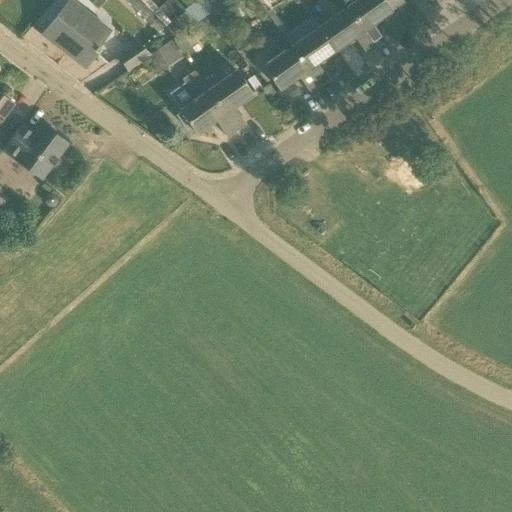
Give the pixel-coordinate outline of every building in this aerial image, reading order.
[(84,68),(88,64),(97,52),(98,53),(101,49),(98,47),(111,31),(71,0),(69,0),(42,35),(84,68)] [(105,0),(87,0),(98,9),(105,0)] [(140,0),(124,0),(150,26),(157,33),(165,26),(140,0)] [(373,24),(392,11),(404,3),(401,0),(357,0),(347,8),(375,47),(385,41),(373,24)] [(366,54),(375,47),(347,8),(320,27),(336,50),(354,37),(366,54)] [(317,64),(336,50),(320,27),(292,47),(320,86),(329,80),(317,64)] [(236,46),(243,57),(254,50),(246,39),(236,46)] [(147,57),(147,58),(158,73),(183,56),(171,40),(151,54),(147,57)] [(147,57),(151,54),(139,43),(117,57),(128,72),(147,58),(147,57)] [(310,93),(320,86),(292,47),(264,67),(280,90),(299,77),(310,93)] [(237,130),(206,87),(194,71),(183,79),(196,99),(180,110),(196,134),(215,120),(227,137),(237,130)] [(206,87),(237,130),(245,124),(234,107),(253,95),(237,71),(218,83),(216,80),(206,87)] [(0,121),(14,103),(10,101),(12,98),(4,93),(3,95),(0,93),(0,121)] [(41,179),(68,143),(42,124),(35,132),(23,123),(11,139),(2,150),(41,179)] [(0,150),(1,152),(2,150),(11,139),(2,132),(0,134),(0,150)]
